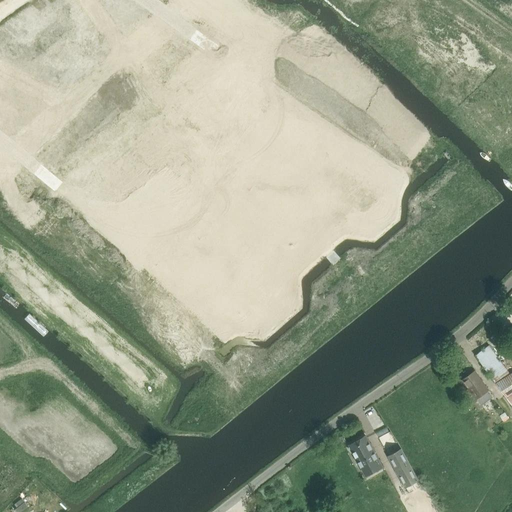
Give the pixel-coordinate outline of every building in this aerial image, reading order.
[(220,114),(193,139),(209,157),(218,149),(222,153),(242,134),(250,124),(255,128),(270,108),(246,90),(224,119),(220,114)] [(334,145),(326,157),(342,166),(352,172),(359,160),(334,145)] [(317,151),(309,164),(334,179),(342,166),(326,157),(317,151)] [(128,191),(106,221),(125,235),(132,226),(137,230),(152,210),(161,201),(166,206),(183,190),(163,168),(134,195),(128,191)] [(292,175),(281,185),(294,198),(302,206),(312,196),(292,175)] [(274,177),(263,188),(283,209),(294,198),(281,185),(274,177)] [(353,190),(344,201),(359,212),(368,219),(377,207),(353,190)] [(335,195),(326,207),(350,225),(359,212),(344,201),(335,195)] [(240,228),(231,239),(246,250),(255,257),(264,245),(240,228)] [(222,232),(213,245),(237,262),(246,250),(231,239),(222,232)] [(189,249),(179,259),(192,272),(200,280),(210,270),(189,249)] [(171,251),(160,262),(181,283),(192,272),(179,259),(171,251)] [(254,275),(244,286),(258,298),(267,306),(276,295),(254,275)] [(236,279),(226,291),(248,310),(258,298),(244,286),(236,279)] [(503,364),(505,362),(491,343),(475,355),(495,382),(510,373),(503,364)] [(493,397),(475,371),(463,379),(481,405),(493,397)] [(511,372),(496,383),(506,398),(507,398),(511,405),(511,372)] [(350,452),(353,453),(363,471),(380,461),(366,436),(349,445),(348,448),(350,452)] [(418,480),(401,449),(388,456),(405,487),(418,480)]
